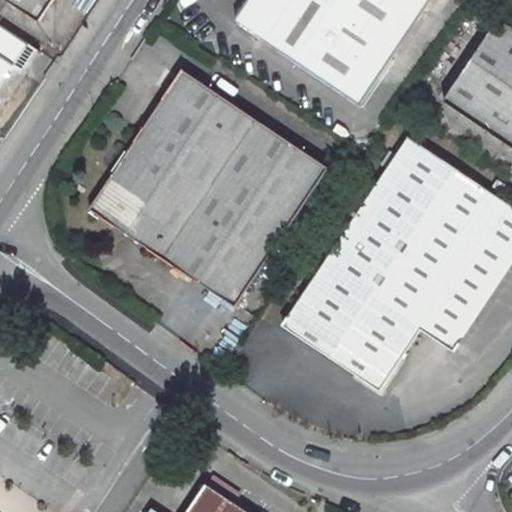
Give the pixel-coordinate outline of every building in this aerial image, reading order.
[(5,0),(41,23),(56,0),(5,0)] [(254,0),(240,20),(365,104),(436,0),(254,0)] [(511,24),(503,18),(447,99),(511,142),(511,24)] [(0,109),(9,106),(43,54),(0,25),(0,109)] [(188,72),(97,207),(238,303),(331,165),(188,72)] [(300,309),(286,330),(383,394),(426,331),(459,353),(511,272),(511,206),(412,139),(309,296),(300,309)] [(302,291),(294,305),(300,309),(309,296),(302,291)] [(164,456),(149,479),(164,490),(180,467),(164,456)] [(245,511),(205,484),(185,511),(159,511),(152,507),(149,511),(245,511)]
